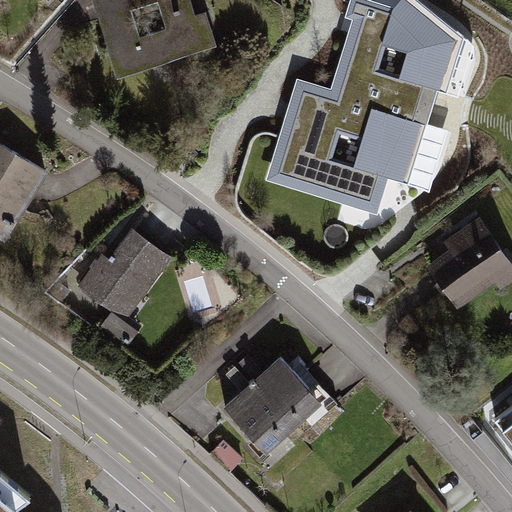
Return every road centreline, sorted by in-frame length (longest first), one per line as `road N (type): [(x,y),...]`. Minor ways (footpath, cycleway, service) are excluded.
road 1 (residential): [(509,511),(412,404),(293,291),(150,178),(0,85)]
road 2 (secondary): [(213,511),(136,440),(0,336)]
